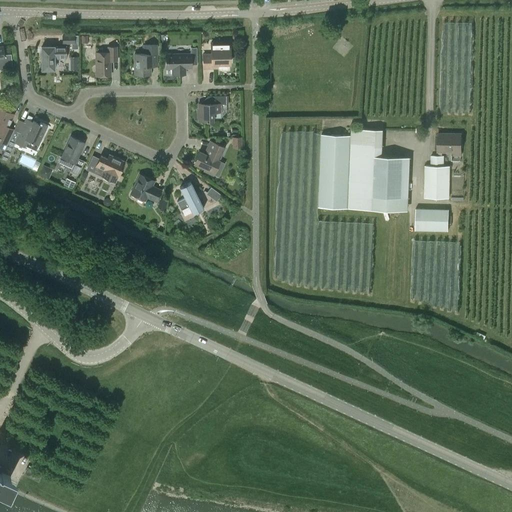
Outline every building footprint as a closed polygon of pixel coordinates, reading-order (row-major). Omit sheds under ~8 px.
[(230,64),(229,49),(229,42),(210,42),(211,55),(203,55),(203,68),(217,68),(217,64),(230,64)] [(134,54),(135,75),(150,75),(150,57),(157,57),(157,45),(144,45),(144,54),(134,54)] [(65,47),(41,47),(42,70),(54,70),(54,58),(65,58),(65,47)] [(108,52),(96,53),(96,76),(110,76),(110,61),(117,61),(117,47),(108,47),(108,52)] [(185,68),(191,68),(191,65),(197,65),(197,48),(190,48),(190,54),(166,54),(166,69),(172,69),(172,75),(185,74),(185,68)] [(198,118),(198,121),(210,121),(212,118),(212,112),(220,112),(220,104),(228,104),(228,96),(207,96),(207,104),(198,104),(198,109),(197,111),(197,118),(198,118)] [(0,142),(6,145),(13,130),(7,127),(13,114),(0,107),(0,142)] [(24,148),(25,146),(36,150),(47,125),(40,122),(39,123),(33,121),(31,126),(24,123),(20,130),(17,132),(13,130),(6,145),(4,150),(10,153),(14,143),(24,148)] [(375,156),(376,129),(352,128),(351,133),(321,132),(319,207),(373,209),(375,156)] [(462,133),(437,132),(437,153),(461,153),(462,133)] [(84,143),(71,137),(59,162),(72,168),(70,172),(78,175),(84,161),(77,158),(84,143)] [(233,138),(233,148),(241,148),(241,138),(233,138)] [(224,147),(210,141),(211,142),(205,155),(199,152),(194,164),(204,168),(204,170),(213,175),(219,161),(218,160),(224,147)] [(93,172),(101,176),(115,182),(124,162),(109,155),(107,158),(101,155),(99,159),(92,156),(87,168),(94,171),(93,172)] [(35,169),(38,161),(23,156),(20,163),(35,169)] [(424,165),(424,198),(449,198),(450,166),(444,166),(444,156),(431,156),(430,165),(424,165)] [(139,174),(130,194),(145,200),(146,197),(156,202),(161,191),(151,186),(154,181),(139,174)] [(192,214),(203,209),(190,182),(179,188),(184,198),(177,202),(181,210),(188,206),(192,214)] [(217,201),(221,195),(211,187),(206,193),(217,201)] [(425,208),(416,208),(415,230),(424,230),(425,208)] [(40,482),(44,474),(29,467),(25,475),(40,482)] [(0,471),(0,483),(5,486),(10,476),(0,471)]
